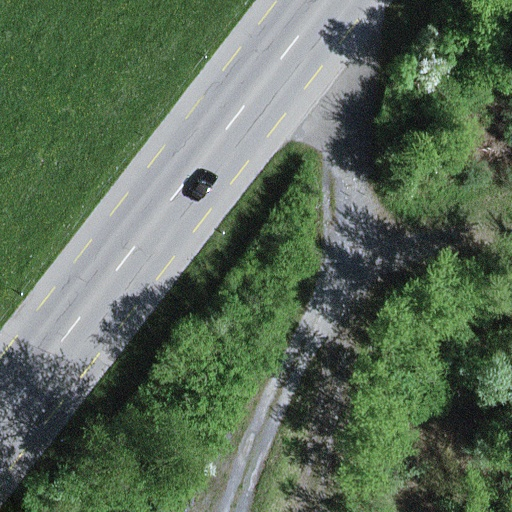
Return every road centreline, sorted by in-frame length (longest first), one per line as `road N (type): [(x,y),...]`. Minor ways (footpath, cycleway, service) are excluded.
road 1 (primary): [(331,0),(0,429)]
road 2 (track): [(321,12),(349,127),(357,286),(326,511)]
road 3 (track): [(511,218),(355,247),(234,511)]
